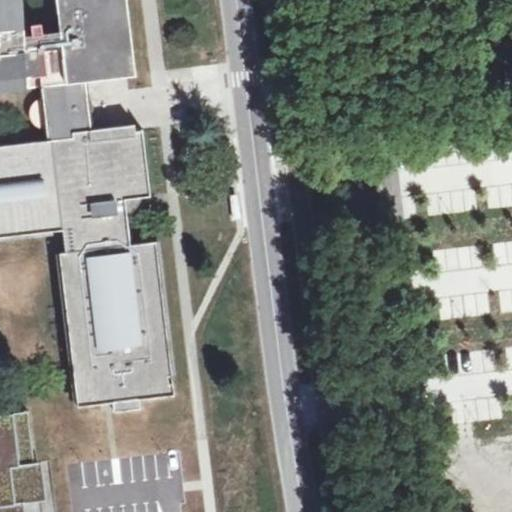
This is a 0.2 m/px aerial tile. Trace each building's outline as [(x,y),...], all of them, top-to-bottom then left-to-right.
[(0,0),(0,88),(42,83),(85,77),(125,72),(122,0),(55,0),(59,28),(23,32),(21,0),(0,0)] [(85,77),(42,83),(43,95),(40,95),(38,96),(35,98),(33,100),(32,103),(31,105),(30,107),(30,111),(30,114),(31,117),(33,120),(36,122),(38,124),(41,125),(47,126),(49,138),(92,132),(89,111),(92,110),(94,109),(95,106),(95,104),(94,101),(92,100),(90,98),(87,98),(85,77)] [(49,138),(0,143),(0,237),(59,229),(83,401),(176,390),(157,240),(132,242),(129,213),(135,209),(140,204),(143,199),(144,194),(151,192),(141,126),(92,132),(49,138)] [(283,137),(275,138),(278,160),(286,159),(283,137)] [(236,196),(228,197),(232,220),(240,218),(236,196)] [(0,414),(0,511),(25,511),(24,501),(43,499),(39,473),(34,474),(33,464),(35,464),(29,411),(0,414)]
